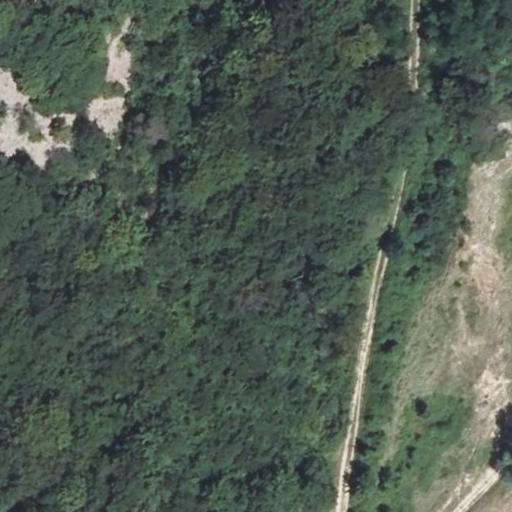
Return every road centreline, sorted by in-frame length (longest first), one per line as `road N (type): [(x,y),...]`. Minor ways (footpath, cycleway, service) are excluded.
road 1 (track): [(17,511),(193,117),(230,43),(265,0)]
road 2 (track): [(338,511),(408,124),(415,0)]
